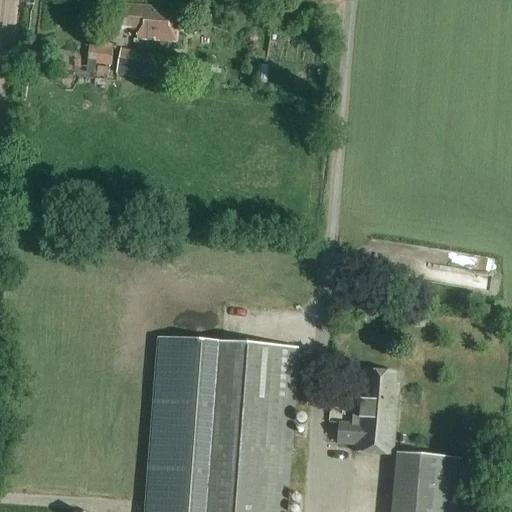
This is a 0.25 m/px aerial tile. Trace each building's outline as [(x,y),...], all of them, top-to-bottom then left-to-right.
[(136,40),(176,44),(179,12),(118,6),(116,29),(137,31),(136,40)] [(114,53),(112,52),(113,46),(90,43),(88,54),(89,54),(86,74),(94,76),(95,65),(112,67),(114,53)] [(121,52),(117,75),(171,84),(171,83),(181,85),(184,63),(121,52)] [(160,342),(147,511),(284,511),(297,352),(160,342)] [(339,425),(337,445),(354,447),(354,454),(392,459),(400,385),(395,385),(396,375),(366,373),(364,395),(360,394),(359,406),(353,405),(351,426),(339,425)] [(404,453),(398,511),(465,511),(470,459),(404,453)]
